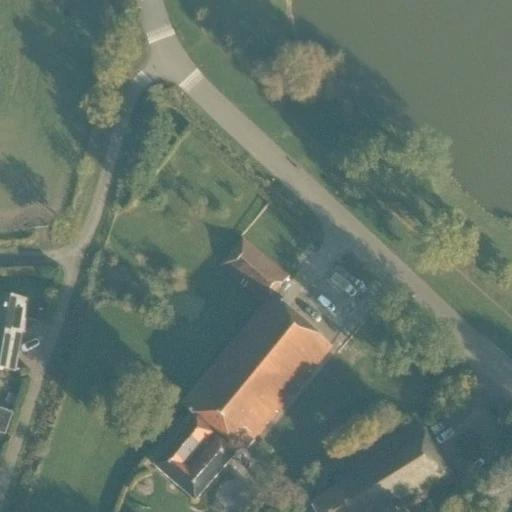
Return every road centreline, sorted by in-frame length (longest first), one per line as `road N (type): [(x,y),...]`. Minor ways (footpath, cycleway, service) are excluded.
road 1 (tertiary): [(511,381),(168,59)]
road 2 (residential): [(77,260),(0,504)]
road 3 (residential): [(77,260),(138,86),(168,59)]
